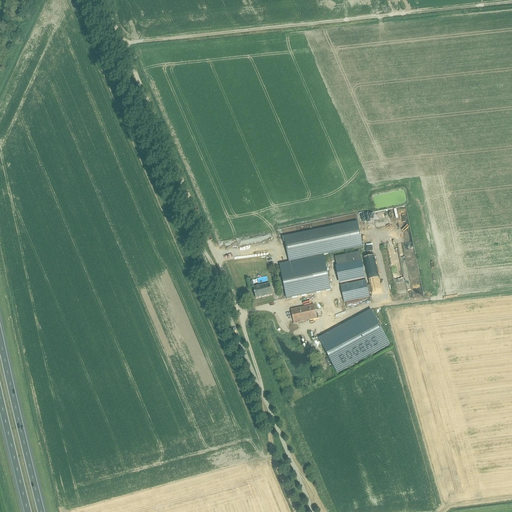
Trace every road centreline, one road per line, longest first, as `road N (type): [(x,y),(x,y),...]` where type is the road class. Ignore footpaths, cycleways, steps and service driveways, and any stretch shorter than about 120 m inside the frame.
road 1 (unclassified): [(314,511),(95,0)]
road 2 (motorway): [(41,511),(0,339)]
